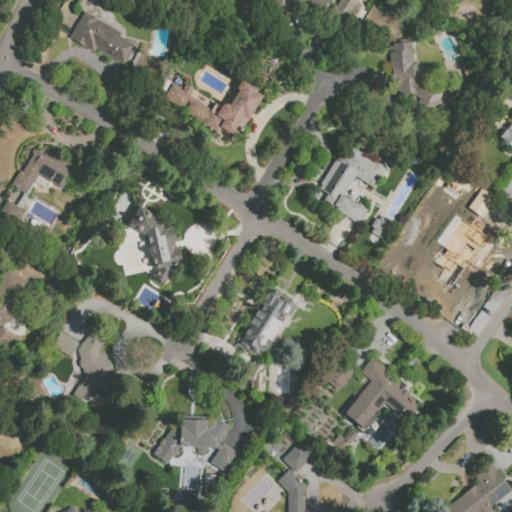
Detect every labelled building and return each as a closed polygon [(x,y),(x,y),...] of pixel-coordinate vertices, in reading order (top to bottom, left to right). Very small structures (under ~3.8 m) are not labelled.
[(331,0),(324,12),(310,4),(292,2),(291,8),(279,7),(280,1),(273,0),(331,0)] [(85,12),(122,34),(120,37),(136,47),(124,65),(96,48),(93,52),(69,38),(85,12)] [(411,40),(413,61),(416,61),(417,79),(442,94),(431,111),(415,101),(417,97),(412,94),(398,95),(397,87),(391,87),(389,52),(392,52),(392,44),(400,43),(399,41),(411,40)] [(262,97),(242,133),(236,130),(233,136),(231,135),(228,139),(185,114),(192,101),(216,115),(222,105),(226,104),(229,106),(238,90),(236,89),(241,80),(257,90),(255,93),(262,97)] [(511,148),(499,137),(511,123),(511,124),(511,148)] [(32,150),(46,147),(46,151),(75,169),(70,177),(69,176),(65,183),(66,184),(62,190),(38,175),(25,194),(11,185),(20,171),(22,172),(33,155),(32,150)] [(334,211),(335,209),(323,202),(327,196),(318,189),(339,157),(343,160),(352,147),(386,169),(374,188),(356,176),(343,197),(358,206),(360,204),(368,209),(357,225),(334,211)] [(17,215),(19,206),(4,202),(2,211),(17,215)] [(172,271),(164,286),(152,279),(157,270),(155,270),(154,265),(152,265),(151,265),(150,264),(150,263),(149,262),(150,260),(151,259),(152,259),(151,255),(149,255),(148,254),(148,252),(148,251),(148,250),(149,248),(150,248),(149,244),(148,244),(147,243),(146,243),(145,241),(145,240),(145,239),(146,238),(147,238),(127,225),(140,206),(156,217),(155,219),(157,220),(158,220),(160,220),(162,221),(163,223),(164,225),(164,227),(163,228),(162,229),(172,227),(176,242),(172,243),(174,250),(178,248),(181,262),(176,263),(177,265),(171,266),(172,271)] [(366,238),(377,245),(390,222),(378,215),(366,238)] [(439,274),(458,246),(461,248),(480,220),(496,231),(468,270),(473,274),(462,290),(439,274)] [(0,283),(7,271),(32,284),(9,326),(7,325),(6,326),(1,323),(0,324),(0,283)] [(270,356),(265,353),(261,358),(247,350),(250,344),(241,339),(270,289),(280,295),(278,299),(281,300),(282,298),(296,306),(289,316),(285,314),(282,318),(281,317),(278,321),(282,324),(276,333),(282,336),(270,356)] [(84,378),(78,350),(94,326),(109,336),(99,352),(99,353),(105,352),(107,361),(110,361),(112,373),(108,374),(111,386),(115,388),(106,404),(94,398),(89,406),(73,397),(84,378)] [(62,333),(78,344),(69,357),(53,347),(62,333)] [(338,391),(324,380),(342,358),(356,369),(338,391)] [(344,414),(370,381),(360,373),(372,358),(390,373),(387,376),(400,386),(398,388),(400,390),(402,387),(410,394),(408,396),(419,405),(406,422),(385,405),(364,430),(344,414)] [(265,366),(265,391),(261,391),(261,392),(254,392),(254,390),(251,390),(251,381),(247,378),(249,373),(248,362),(258,361),(258,366),(265,366)] [(168,465),(152,455),(158,447),(159,447),(160,445),(159,445),(163,439),(164,440),(175,422),(182,426),(183,416),(208,418),(207,428),(213,420),(214,421),(216,418),(220,421),(222,418),(228,422),(226,425),(230,428),(226,433),(228,435),(223,442),(221,440),(218,444),(221,446),(223,443),(243,457),(233,472),(230,470),(226,475),(211,465),(215,459),(199,448),(180,447),(168,465)] [(287,511),(287,493),(276,482),(289,470),(290,471),(291,470),(281,461),(298,443),(312,456),(295,474),(294,473),(293,474),(304,485),(304,511),(287,511)] [(511,491),(491,508),(494,511),(444,511),(464,497),(462,495),(474,486),(475,488),(479,485),(473,478),(490,464),(511,491)] [(194,511),(195,494),(172,493),(171,511),(194,511)]
